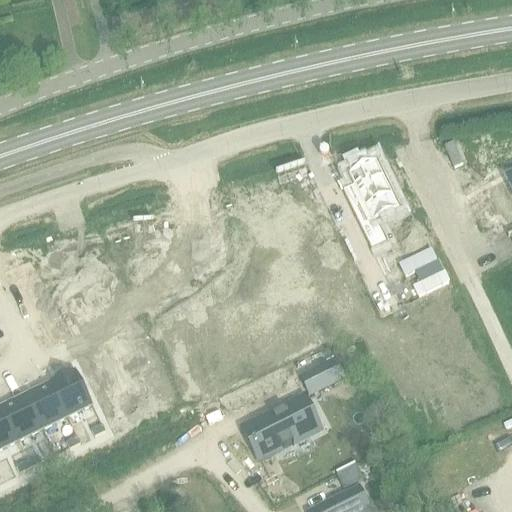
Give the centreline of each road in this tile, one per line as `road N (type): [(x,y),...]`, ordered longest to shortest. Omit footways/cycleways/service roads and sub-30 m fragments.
road 1 (secondary): [(0,156),(285,73),(511,28)]
road 2 (unclassified): [(163,162),(285,126),(511,81)]
road 3 (unclassified): [(0,106),(134,56),(336,0)]
road 4 (secondary): [(0,191),(125,151),(151,150),(163,162)]
road 5 (unclassified): [(0,216),(163,162)]
